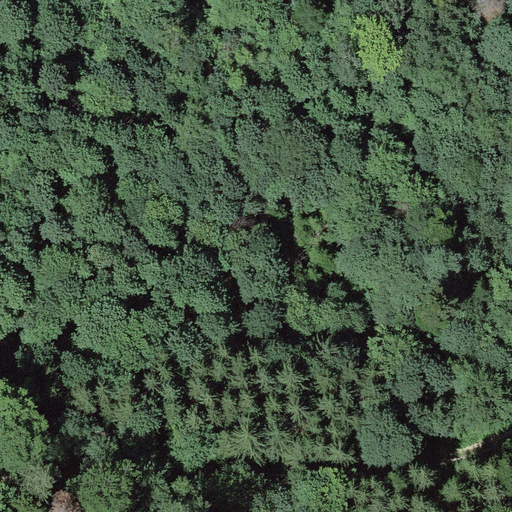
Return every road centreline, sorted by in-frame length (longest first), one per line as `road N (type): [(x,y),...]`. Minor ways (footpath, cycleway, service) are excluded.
road 1 (track): [(511,343),(470,236),(418,172),(353,120),(241,91),(137,42),(93,0)]
road 2 (track): [(511,435),(484,458),(332,485),(255,478),(0,414)]
